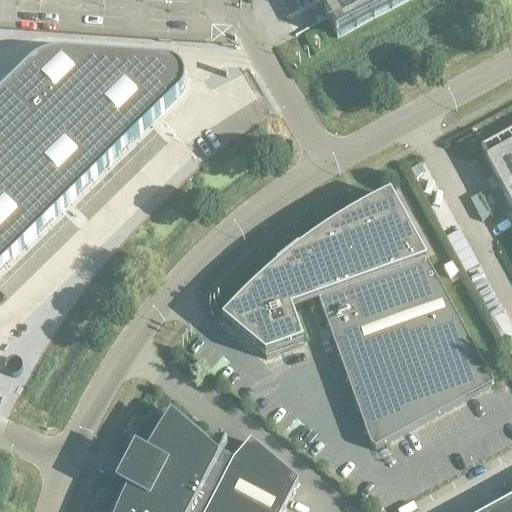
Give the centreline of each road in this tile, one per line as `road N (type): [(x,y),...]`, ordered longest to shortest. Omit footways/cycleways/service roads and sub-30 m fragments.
road 1 (unclassified): [(328,169),(224,241),(177,292),(103,397),(53,511)]
road 2 (unclassified): [(511,66),(328,169)]
road 3 (unclassified): [(252,34),(328,169)]
